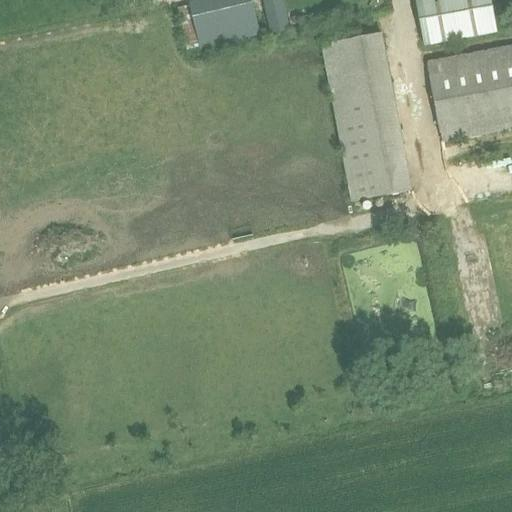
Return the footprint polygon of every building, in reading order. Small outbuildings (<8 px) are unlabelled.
[(190,6),(200,50),(260,35),(252,0),(197,0),(189,2),(190,6)] [(262,0),(267,17),(270,31),(270,33),(289,30),(282,0),(262,0)] [(488,0),(414,0),(425,51),(496,37),(488,0)] [(187,52),(200,50),(190,6),(177,9),(187,52)] [(511,44),(427,62),(442,142),(511,129),(511,20),(511,21),(511,20),(511,44)] [(382,33),(321,45),(351,202),(412,191),(382,33)] [(495,281),(496,311),(511,311),(511,281),(495,281)] [(507,349),(472,350),(474,388),(509,386),(507,349)]
